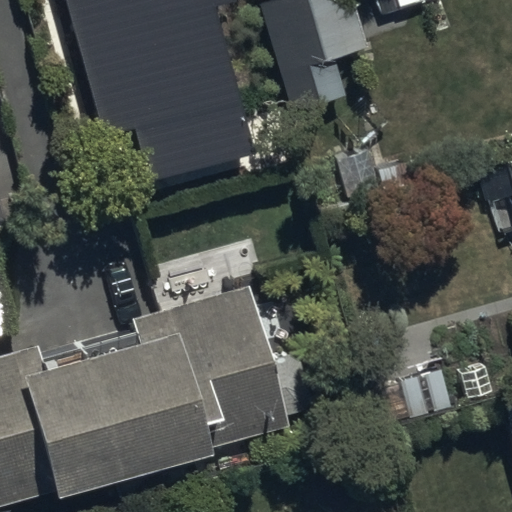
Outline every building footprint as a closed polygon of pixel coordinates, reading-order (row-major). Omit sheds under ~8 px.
[(67,0),(106,137),(133,129),(149,184),(259,153),(218,7),(235,2),(234,0),(67,0)] [(357,0),(266,0),(256,3),(288,112),(344,95),(333,57),(371,45),(357,0)] [(511,167),(499,171),(511,214),(511,167)] [(289,355),(263,362),(243,289),(124,322),(132,350),(42,375),(35,348),(0,357),(0,509),(44,498),(46,505),(204,461),(202,453),(282,430),(279,418),(305,411),(289,355)] [(511,401),(499,405),(511,454),(511,401)]
